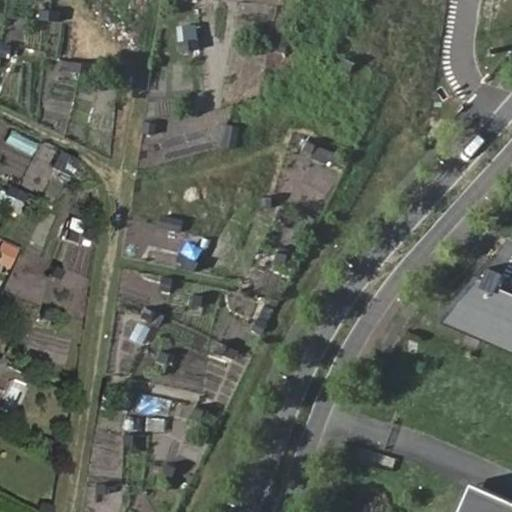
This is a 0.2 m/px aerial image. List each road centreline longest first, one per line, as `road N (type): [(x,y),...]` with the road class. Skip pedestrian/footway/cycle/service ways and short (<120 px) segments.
road 1 (residential): [(511,105),(337,307),(243,511)]
road 2 (residential): [(286,511),(344,357),(374,310),(511,153)]
road 3 (track): [(124,182),(68,511)]
